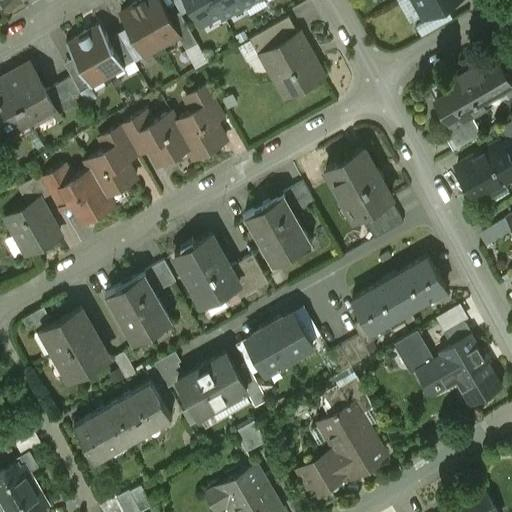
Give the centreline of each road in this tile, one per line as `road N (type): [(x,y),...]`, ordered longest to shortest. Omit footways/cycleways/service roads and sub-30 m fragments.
road 1 (residential): [(378,88),(0,305)]
road 2 (residential): [(511,330),(378,88)]
road 3 (residential): [(345,511),(511,415)]
road 4 (residential): [(378,88),(511,3)]
